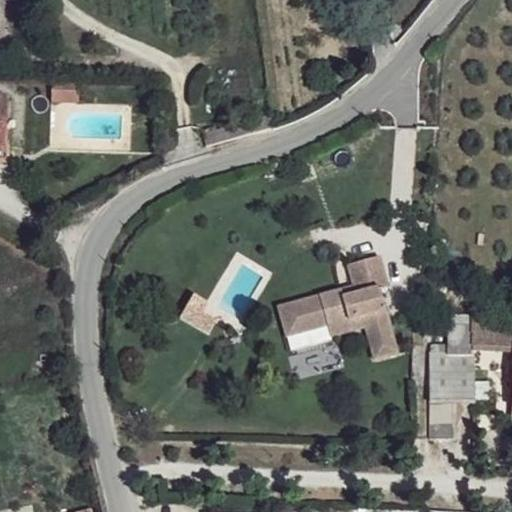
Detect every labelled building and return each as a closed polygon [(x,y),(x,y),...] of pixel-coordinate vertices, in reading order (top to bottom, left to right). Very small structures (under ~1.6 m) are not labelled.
[(51,88),(51,100),(76,100),(76,87),(51,88)] [(12,98),(0,97),(0,146),(10,147),(12,98)] [(10,147),(0,146),(0,157),(9,158),(10,147)] [(357,283),(300,304),(306,333),(332,325),(337,339),(372,328),(382,356),(405,348),(385,287),(394,283),(382,254),(353,265),(357,283)] [(300,304),(286,310),(295,338),(306,333),(300,304)] [(511,316),(473,313),(473,322),(474,333),(511,336),(511,316)] [(473,322),(448,320),(448,355),(472,356),(474,333),(473,322)] [(428,370),(428,397),(427,437),(447,438),(453,440),(455,399),(475,401),(473,376),(472,356),(448,355),(437,355),(430,354),(428,370)] [(484,376),(473,376),(475,401),(486,402),(484,376)]
